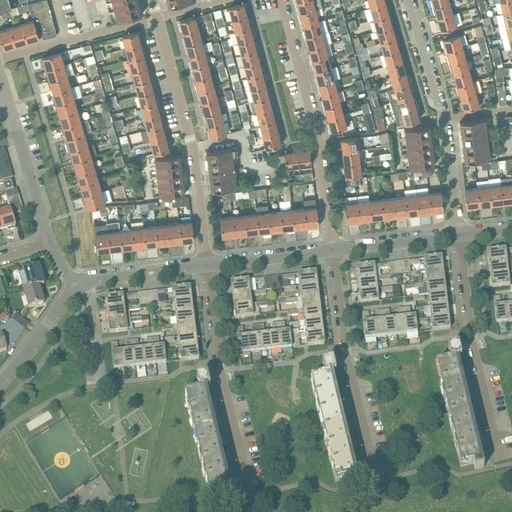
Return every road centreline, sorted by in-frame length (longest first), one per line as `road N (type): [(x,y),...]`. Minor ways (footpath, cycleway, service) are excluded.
road 1 (residential): [(206,265),(192,150),(152,0)]
road 2 (residential): [(281,0),(320,139),(334,249)]
road 3 (residential): [(457,235),(444,119),(409,0)]
road 4 (residential): [(499,470),(457,235)]
road 5 (residential): [(334,249),(345,350),(377,480)]
road 6 (residential): [(251,495),(217,365),(206,265)]
road 7 (residential): [(49,241),(7,104)]
road 8 (residential): [(77,287),(86,279),(206,265)]
road 9 (residential): [(206,265),(334,249)]
road 10 (residential): [(334,249),(457,235)]
road 11 (residential): [(0,383),(77,287)]
